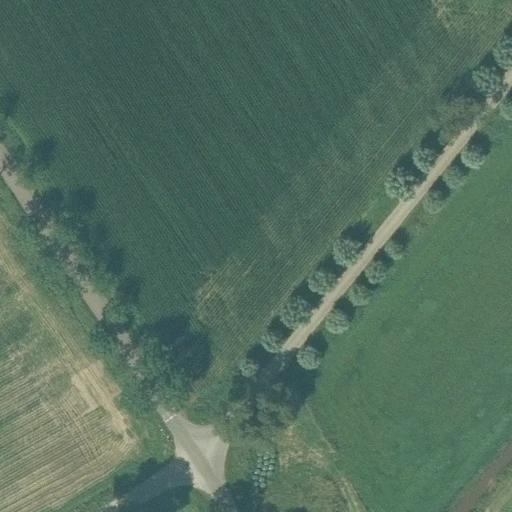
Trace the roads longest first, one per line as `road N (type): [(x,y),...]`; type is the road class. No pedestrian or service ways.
road 1 (unclassified): [(199,459),(511,76)]
road 2 (unclassified): [(199,459),(0,159)]
